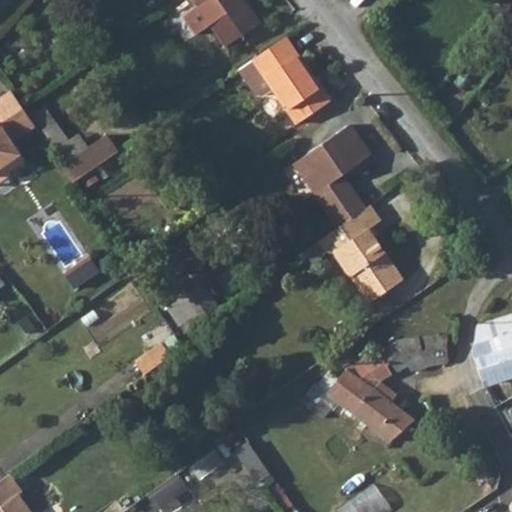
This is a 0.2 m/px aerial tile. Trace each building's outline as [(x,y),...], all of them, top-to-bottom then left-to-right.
[(194,0),(199,5),(184,16),(196,33),(211,23),(227,45),(260,22),(244,0),(194,0)] [(328,104),(284,40),(252,62),(295,126),(328,104)] [(26,115),(22,108),(11,92),(0,99),(0,125),(13,144),(23,137),(14,123),(26,115)] [(50,106),(36,116),(68,160),(90,143),(82,132),(74,138),(50,106)] [(14,123),(23,137),(36,128),(26,115),(14,123)] [(0,170),(4,168),(9,175),(26,163),(13,144),(0,125),(0,170)] [(340,228),(366,210),(350,187),(347,190),(340,180),(344,178),(372,157),(351,127),(304,158),(325,189),(317,195),(340,228)] [(108,137),(62,168),(74,185),(120,153),(108,137)] [(325,189),(304,158),(295,164),(317,195),(325,189)] [(4,168),(0,170),(0,184),(11,177),(9,175),(4,168)] [(347,190),(350,187),(344,178),(340,180),(347,190)] [(366,210),(340,228),(319,243),(327,252),(335,253),(370,303),(405,279),(370,229),(382,220),(371,207),(366,210)] [(175,294),(196,327),(218,312),(197,279),(175,294)] [(477,352),(489,388),(511,379),(511,317),(484,325),(477,352)] [(416,422),(394,405),(378,392),(384,387),(414,365),(419,373),(428,367),(449,364),(445,337),(434,336),(399,342),(349,369),(312,408),(320,415),(334,400),(393,445),(416,422)] [(164,344),(138,363),(147,376),(173,357),(164,344)] [(384,387),(378,392),(394,405),(399,398),(384,387)] [(437,415),(445,409),(435,397),(427,403),(437,415)] [(261,481),(271,473),(250,442),(239,450),(261,481)] [(22,490),(10,473),(0,479),(0,511),(29,511),(17,494),(22,490)] [(342,510),(343,511),(393,511),(398,509),(378,483),(342,510)]
